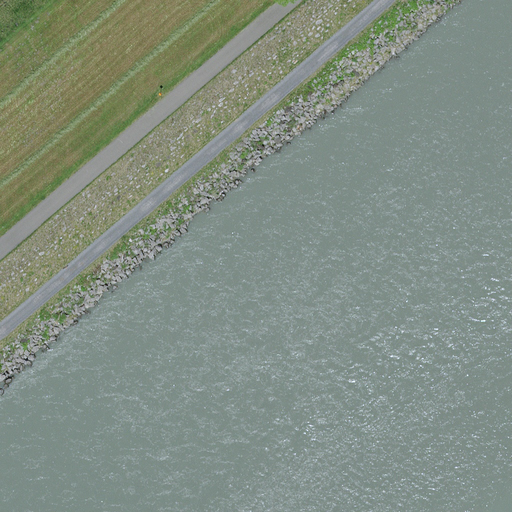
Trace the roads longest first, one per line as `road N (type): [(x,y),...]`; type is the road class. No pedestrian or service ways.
road 1 (track): [(0,331),(390,0)]
road 2 (track): [(292,0),(0,249)]
